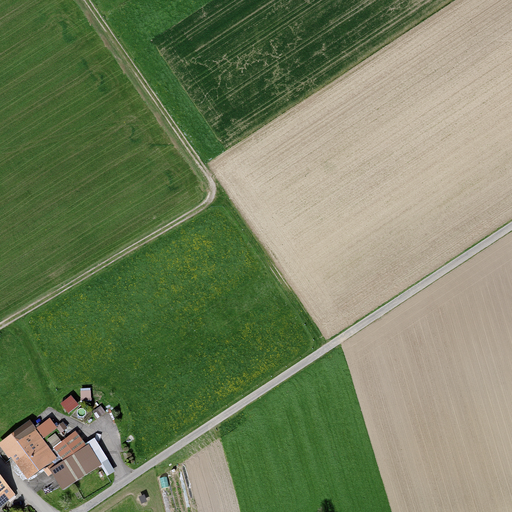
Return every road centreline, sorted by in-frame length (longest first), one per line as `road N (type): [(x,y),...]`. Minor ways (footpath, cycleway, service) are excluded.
road 1 (track): [(511,224),(78,511)]
road 2 (track): [(325,342),(89,0)]
road 3 (track): [(0,326),(222,193)]
